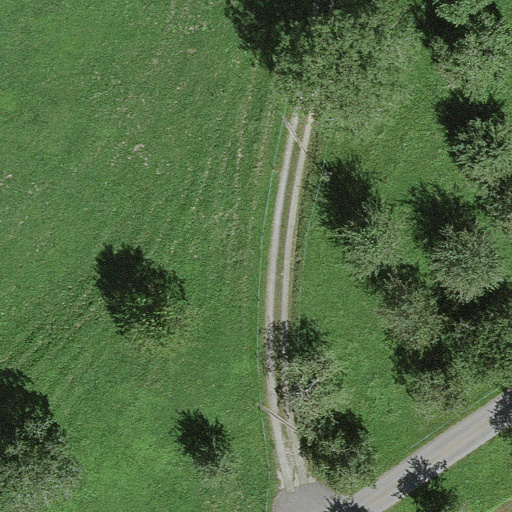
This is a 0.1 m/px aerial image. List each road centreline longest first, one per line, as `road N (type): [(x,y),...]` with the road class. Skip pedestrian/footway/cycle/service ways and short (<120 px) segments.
road 1 (track): [(299,511),(282,429),(277,280),(325,0)]
road 2 (unclassified): [(356,511),(511,409)]
